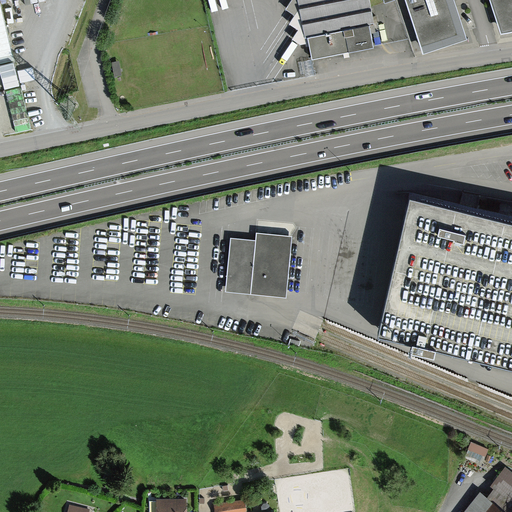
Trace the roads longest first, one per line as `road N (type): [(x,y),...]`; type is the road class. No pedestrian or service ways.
road 1 (motorway): [(0,220),(511,114)]
road 2 (motorway): [(511,85),(0,191)]
road 3 (residential): [(0,150),(511,54)]
